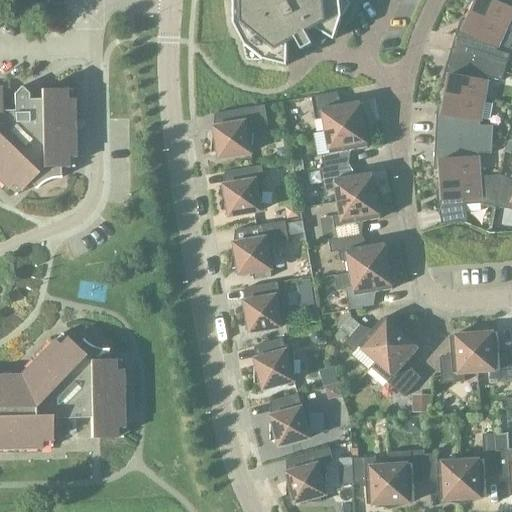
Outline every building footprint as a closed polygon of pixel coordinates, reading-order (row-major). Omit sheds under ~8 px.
[(263,60),(287,67),(287,60),(307,60),(302,51),(313,45),(323,45),(328,37),(334,41),(342,17),(343,17),(351,5),(346,0),(232,0),(233,0),(234,1),(234,25),(245,46),(244,47),(248,61),(262,61),(263,60)] [(475,4),(471,14),(506,30),(511,32),(511,2),(505,0),(469,0),(469,1),(475,4)] [(460,21),(451,52),(505,69),(509,56),(496,52),(497,48),(506,30),(471,14),(467,23),(460,21)] [(448,85),(446,96),(483,102),(487,82),(488,78),(501,82),(505,69),(451,52),(441,84),(448,85)] [(0,449),(40,449),(40,441),(50,441),(50,420),(89,419),(90,439),(114,439),(114,428),(122,428),(121,371),(113,371),(113,361),(105,361),(104,351),(106,351),(106,350),(103,350),(97,349),(90,347),(84,342),(81,340),(80,341),(82,342),(75,349),(65,339),(58,346),(52,341),(21,374),(27,379),(22,384),(15,384),(15,376),(0,376),(0,184),(6,190),(11,184),(19,192),(28,181),(35,188),(34,189),(35,190),(37,187),(43,183),(48,181),(56,179),(59,179),(59,178),(57,178),(57,168),(66,168),(65,158),(73,157),(72,101),(64,101),(64,90),(39,91),(39,100),(27,101),(27,95),(20,88),(12,95),(13,112),(0,112),(0,101),(0,449)] [(336,94),(311,98),(315,121),(324,120),(326,132),(369,125),(369,124),(361,107),(360,107),(359,103),(339,106),(336,94)] [(437,105),(435,138),(492,141),(493,127),(480,126),(480,122),(483,102),(446,96),(444,106),(437,105)] [(264,106),(214,115),(211,154),(218,152),(219,159),(251,154),(250,148),(251,147),(253,129),(268,126),(264,106)] [(369,126),(369,125),(326,132),(330,155),(321,157),(324,169),(349,165),(347,153),(367,149),(367,144),(368,144),(369,126)] [(440,171),(441,181),(479,178),(478,158),(478,154),(491,155),(492,141),(435,138),(434,171),(440,171)] [(293,163),(295,174),(304,172),(302,162),(293,163)] [(351,177),(349,165),(324,169),(320,170),(324,193),(336,191),(339,203),(382,196),(381,195),(374,178),(373,178),(372,174),(351,177)] [(262,167),(224,173),(221,212),(228,211),(229,217),(261,212),(260,206),(261,205),(264,179),(262,167)] [(442,192),(435,192),(441,226),(459,222),(464,224),(467,219),(464,206),(480,205),(495,208),(501,176),(479,178),(441,181),(442,192)] [(511,181),(501,176),(495,208),(510,211),(511,211),(511,181)] [(382,197),(382,196),(339,203),(341,216),(332,217),(336,240),(361,236),(359,224),(380,220),(379,215),(380,215),(382,197)] [(285,222),(235,231),(231,270),(238,268),(239,275),(271,270),(270,264),(271,264),(273,245),(288,243),(285,222)] [(364,248),(361,236),(336,240),(328,241),(331,254),(338,253),(340,263),(349,261),(351,274),(394,266),(386,249),(385,249),(384,244),(364,248)] [(394,267),(394,266),(351,274),(353,287),(345,288),(349,311),(374,307),(372,294),(392,291),(392,286),(393,286),(394,267)] [(277,284),(245,289),(241,328),(248,327),(249,334),(281,328),(280,322),(282,322),(284,295),(279,296),(277,284)] [(329,300),(337,314),(347,308),(338,294),(329,300)] [(343,345),(353,354),(359,347),(376,362),(405,329),(404,329),(388,321),(387,322),(383,318),(369,334),(350,318),(340,330),(349,338),(343,345)] [(393,377),(387,383),(404,398),(421,379),(405,365),(419,349),(415,346),(416,345),(406,330),(405,329),(376,362),(393,377)] [(474,329),(473,330),(476,373),(489,372),(490,381),(511,379),(511,363),(511,354),(499,355),(497,334),(492,334),(492,333),(474,329)] [(439,359),(441,384),(464,383),(464,374),(476,373),(473,330),(472,330),(455,336),(455,337),(450,337),(452,358),(439,359)] [(282,339),(254,347),(254,386),(261,384),(263,391),(294,382),(292,376),(294,376),(293,349),(285,352),(282,339)] [(378,386),(384,377),(366,364),(359,374),(378,386)] [(277,441),(279,447),(310,439),(308,433),(310,432),(309,406),(301,408),(297,395),(270,403),(270,442),(277,441)] [(412,396),(412,414),(430,414),(430,397),(412,396)] [(508,434),(495,435),(497,477),(510,476),(511,497),(511,496),(511,450),(509,450),(508,434)] [(484,461),(460,462),(463,506),(464,506),(481,500),(481,499),(486,498),(485,477),(497,477),(495,435),(482,436),(484,461)] [(329,448),(286,460),(286,499),(293,497),(295,504),(304,502),(304,503),(321,503),(319,497),(326,495),(324,490),(326,489),(325,464),(333,462),(329,448)] [(413,482),(425,481),(424,455),(424,451),(388,454),(389,466),(391,510),(392,510),(409,504),(409,503),(414,503),(413,482)] [(462,506),(463,506),(460,462),(437,463),(437,455),(424,455),(425,481),(438,480),(439,501),(444,501),(444,502),(462,506)] [(352,460),(353,485),(366,484),(367,505),(372,505),(372,506),(390,510),(391,510),(389,466),(376,467),(375,458),(352,460)]
